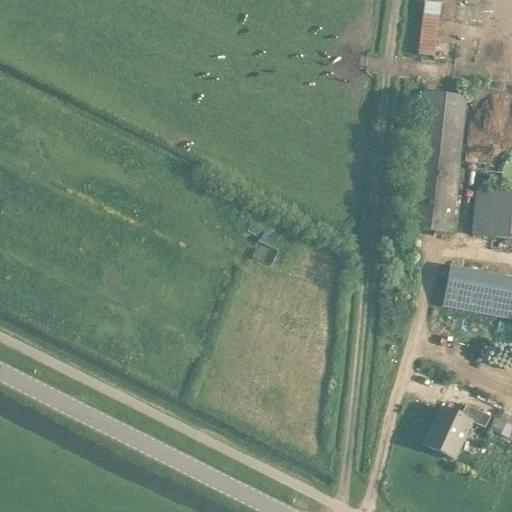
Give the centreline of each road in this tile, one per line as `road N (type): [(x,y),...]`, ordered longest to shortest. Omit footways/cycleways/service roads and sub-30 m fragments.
road 1 (track): [(341,482),(392,0)]
road 2 (tertiary): [(281,511),(0,373)]
